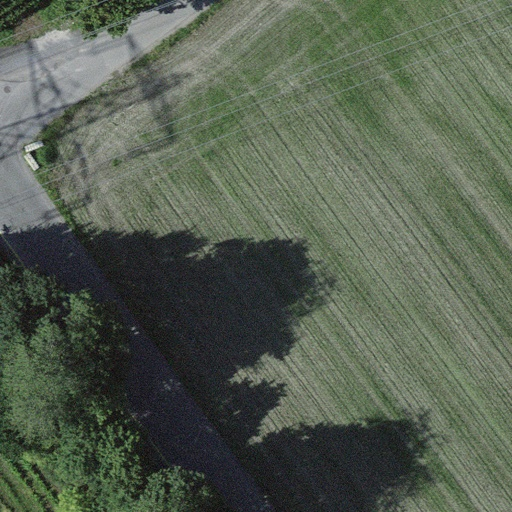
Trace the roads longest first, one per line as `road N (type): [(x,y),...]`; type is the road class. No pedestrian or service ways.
road 1 (residential): [(254,511),(0,159)]
road 2 (unclassified): [(0,137),(188,0)]
